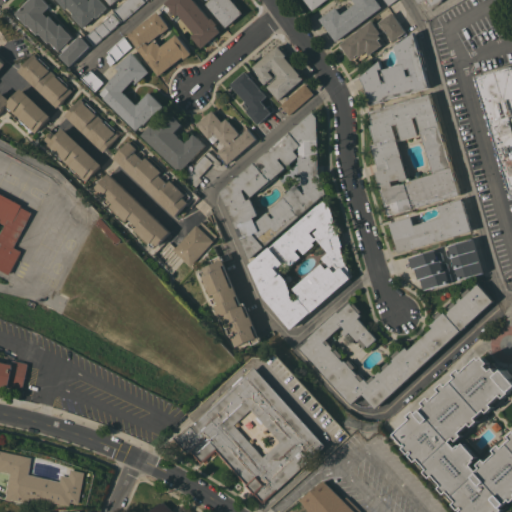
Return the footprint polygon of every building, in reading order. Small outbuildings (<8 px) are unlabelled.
[(71,65),(61,55),(63,52),(60,49),(60,50),(50,40),(49,41),(39,32),(38,34),(28,24),(24,20),(23,21),(21,19),(22,18),(20,16),(19,17),(17,15),(18,14),(16,13),(19,10),(18,9),(20,7),(21,8),(29,0),(46,0),(51,5),(44,12),(49,17),(50,15),(60,25),(61,24),(74,36),(68,42),(71,45),(81,35),(91,45),(71,65)] [(97,17),(96,16),(84,27),(72,14),(74,13),(68,7),(67,9),(58,0),(101,0),(108,7),(97,17)] [(145,0),(123,20),(115,11),(127,0),(145,0)] [(194,0),(211,19),(213,17),(218,23),(216,25),(221,31),(202,47),(192,35),(195,32),(179,13),(174,18),(164,6),(167,3),(166,2),(168,0),(194,0)] [(227,26),(207,3),(211,0),(235,0),(236,1),(235,1),(244,12),(227,26)] [(325,0),(313,9),(306,0),(325,0)] [(337,40),(320,18),(337,6),(342,14),(357,3),(354,0),(378,0),(383,6),(337,40)] [(193,53),(185,58),(183,56),(160,75),(128,35),(158,11),(171,26),(162,33),(162,32),(155,37),(162,46),(178,34),(193,53)] [(94,44),(86,36),(114,12),(121,21),(94,44)] [(363,58),(361,55),(360,55),(359,53),(352,58),(341,43),(373,20),(376,24),(393,12),(406,31),(393,41),(385,29),(380,33),(382,36),(379,38),(383,44),(363,58)] [(366,84),(361,76),(381,59),(383,68),(380,69),(384,82),(387,81),(384,68),(401,64),(396,45),(415,32),(420,49),(423,49),(424,54),(422,55),(422,56),(424,55),(426,62),(424,63),(430,87),(385,99),(386,100),(371,104),(366,84)] [(125,37),(133,46),(112,64),(108,60),(109,59),(108,57),(108,55),(110,53),(109,51),(125,37)] [(279,99),(268,86),(278,77),(277,76),(279,74),(273,67),(269,71),(274,76),(265,84),(260,77),(262,76),(254,66),(278,45),(287,55),(286,56),(304,77),(279,99)] [(138,104),(151,91),(165,105),(156,115),(155,114),(145,124),(144,123),(137,130),(104,97),(105,96),(101,93),(107,87),(107,86),(112,81),(111,80),(121,70),(117,66),(134,51),(151,71),(139,82),(138,81),(136,84),(134,82),(124,90),(138,104)] [(58,107),(19,70),(35,53),(40,58),(41,57),(51,66),(50,67),(59,76),(60,75),(70,84),(69,85),(74,90),(58,107)] [(51,115),(35,132),(30,127),(29,128),(19,119),(20,118),(11,109),(10,110),(6,106),(0,112),(0,58),(6,64),(0,70),(0,91),(1,90),(10,99),(22,87),(51,115)] [(511,68),(511,167),(485,77),(511,68)] [(104,82),(96,91),(81,77),(85,73),(87,75),(92,70),(104,82)] [(231,84),(246,71),(250,76),(251,75),(253,77),(252,78),(261,88),(262,87),(264,89),(263,90),(267,95),(262,100),(266,106),(269,104),(274,110),(258,123),(248,111),(247,109),(250,105),(231,84)] [(289,114),(281,104),(305,83),(314,93),(289,114)] [(377,171),(380,170),(373,144),(377,143),(371,124),(375,123),(371,110),(431,93),(434,103),(437,102),(439,109),(436,110),(437,112),(439,111),(442,119),(439,120),(443,133),(445,132),(448,140),(446,141),(449,153),(452,152),(453,159),(451,160),(454,171),(457,170),(459,179),(457,180),(461,193),(390,215),(377,171)] [(105,152),(66,115),(82,98),(87,102),(86,103),(87,103),(88,101),(98,111),(96,112),(97,113),(97,112),(105,120),(106,121),(107,120),(116,129),(115,130),(116,131),(116,130),(121,135),(105,152)] [(181,172),(142,134),(152,124),(153,125),(169,109),(183,123),(176,131),(187,142),(195,133),(207,144),(181,172)] [(228,163),(218,151),(219,151),(218,150),(225,144),(220,139),(214,144),(197,123),(202,119),(201,118),(205,114),(206,115),(213,110),(223,121),(227,118),(240,133),(234,138),(236,140),(249,128),(257,138),(228,163)] [(221,191),(314,111),(319,117),(319,174),(320,173),(327,193),(250,259),(221,191)] [(102,164),(86,181),(81,176),(80,177),(71,167),(72,166),(62,158),(62,159),(52,150),(53,149),(48,144),(48,143),(44,139),(52,131),(56,135),(63,127),(102,164)] [(177,215),(115,157),(131,140),(139,148),(136,151),(139,153),(142,150),(146,153),(144,155),(142,153),(140,155),(145,159),(148,156),(163,171),(160,174),(163,176),(166,173),(170,176),(169,178),(166,176),(165,178),(169,182),(172,179),(187,193),(187,192),(191,196),(190,198),(187,196),(186,197),(190,201),(177,215)] [(199,177),(202,180),(195,187),(187,179),(184,176),(209,150),(221,162),(217,166),(213,162),(199,177)] [(109,172),(170,231),(157,245),(156,243),(152,247),(148,244),(149,242),(134,228),(137,225),(135,223),(131,227),(127,224),(131,220),(128,217),(125,220),(110,205),(113,202),(110,200),(106,204),(103,201),(107,197),(104,194),(101,197),(93,189),(109,172)] [(0,268),(0,192),(22,204),(21,206),(32,211),(14,246),(21,250),(9,273),(0,268)] [(399,252),(390,222),(412,216),(415,224),(444,216),(440,205),(463,198),(473,230),(399,252)] [(264,295),(250,263),(319,203),(320,204),(325,200),(330,205),(332,205),(336,222),(335,223),(338,233),(340,233),(343,246),(342,246),(347,265),(349,265),(351,275),(290,326),(264,295)] [(122,238),(121,240),(120,242),(119,241),(118,243),(97,221),(102,217),(122,238)] [(174,249),(198,223),(199,225),(202,221),(217,235),(214,239),(215,240),(191,265),(174,249)] [(450,245),(476,238),(485,271),(459,279),(450,245)] [(425,289),(422,278),(420,278),(416,267),(414,268),(411,256),(436,249),(440,260),(442,260),(445,270),(447,270),(451,281),(425,289)] [(231,257),(224,260),(235,286),(236,285),(239,294),(238,294),(242,303),(245,302),(251,315),(252,315),(255,324),(261,340),(259,341),(257,337),(252,339),(254,343),(252,344),(250,340),(237,346),(232,335),(236,333),(235,330),(230,332),(228,328),(230,327),(231,329),(234,328),(231,322),(228,324),(224,314),(220,316),(216,305),(220,304),(219,301),(214,303),(212,298),(214,297),(215,299),(218,298),(215,292),(212,294),(204,276),(202,277),(200,271),(206,269),(205,267),(214,263),(212,258),(215,257),(217,261),(221,259),(220,255),(222,254),(222,255),(229,252),(231,257)] [(375,407),(362,393),(351,403),(301,347),(310,339),(308,337),(338,310),(340,312),(351,302),(353,304),(355,303),(362,310),(360,312),(362,314),(359,317),(378,338),(369,346),(367,344),(365,347),(359,340),(350,331),(346,335),(343,331),(346,328),(343,324),(327,339),(330,343),(334,347),(332,348),(334,350),(336,348),(343,355),(340,357),(343,361),(345,360),(346,361),(349,359),(355,366),(352,368),(357,374),(358,373),(364,378),(366,380),(372,375),(375,377),(377,375),(376,374),(379,370),(381,372),(383,370),(380,368),(388,361),(390,364),(393,360),(392,359),(394,357),(392,355),(399,349),(401,351),(406,346),(409,349),(434,327),(431,324),(436,319),(434,317),(441,310),(443,313),(445,311),(446,313),(450,310),(448,307),(455,301),(457,303),(459,301),(458,300),(462,296),(463,298),(465,296),(463,294),(470,287),(472,290),(480,283),(494,300),(375,407)] [(17,353),(15,357),(3,351),(5,347),(17,353)] [(462,511),(461,510),(464,508),(463,507),(460,510),(454,503),(457,500),(449,491),(446,493),(440,487),(443,484),(434,474),(431,477),(426,471),(429,468),(420,458),(417,461),(411,454),(414,452),(413,451),(410,453),(405,447),(407,444),(406,445),(395,433),(412,418),(410,415),(416,409),(419,412),(427,404),(424,401),(431,395),(434,399),(443,390),(440,387),(447,382),(449,385),(459,376),(456,373),(462,367),(465,370),(481,355),(484,358),(487,355),(492,362),(489,364),(494,369),(497,366),(502,372),(506,368),(511,374),(511,500),(511,499),(503,506),(505,509),(500,511),(462,511)] [(0,359),(8,362),(8,360),(13,361),(13,359),(28,363),(22,390),(0,385),(0,359)] [(217,449),(202,463),(191,450),(188,453),(174,437),(177,434),(179,435),(228,391),(227,389),(245,373),(247,375),(257,366),(327,445),(263,502),(217,449)] [(81,503),(71,501),(71,504),(42,499),(41,504),(10,498),(10,500),(5,499),(11,472),(0,470),(1,465),(0,464),(0,449),(33,456),(30,474),(62,480),(63,474),(72,476),(73,469),(87,471),(81,503)] [(344,499),(347,496),(363,511),(309,511),(300,499),(325,480),(344,499)] [(152,511),(162,501),(163,502),(164,501),(176,511),(152,511)]
